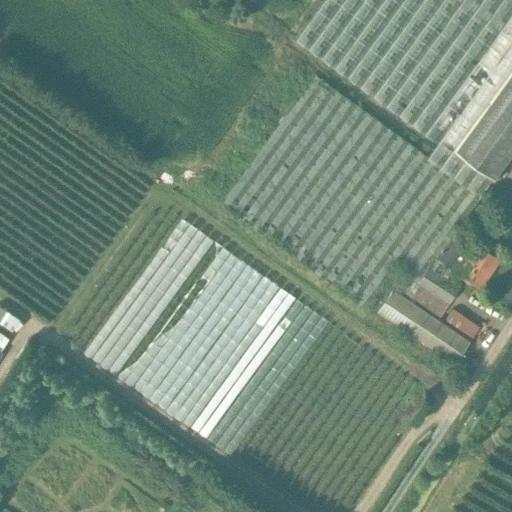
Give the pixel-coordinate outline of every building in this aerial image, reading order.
[(0,0),(0,18),(13,0),(0,0)] [(45,0),(8,52),(23,63),(69,0),(45,0)] [(70,0),(24,64),(40,75),(94,0),(70,0)] [(96,0),(41,77),(56,88),(120,0),(96,0)] [(284,104),(142,0),(131,0),(124,10),(272,119),(284,104)] [(511,0),(323,0),(297,35),(439,139),(428,155),(315,73),(221,202),(366,307),(396,267),(401,270),(392,282),(439,316),(460,285),(452,280),(459,272),(480,286),(499,257),(477,243),(456,229),(481,195),(494,177),(511,152),(511,0)] [(150,190),(0,81),(0,108),(137,208),(150,190)] [(136,211),(0,111),(0,139),(123,229),(136,211)] [(393,288),(377,311),(454,363),(470,340),(393,288)] [(0,300),(0,358),(25,315),(0,300)] [(453,308),(445,319),(472,337),(480,326),(453,308)]
